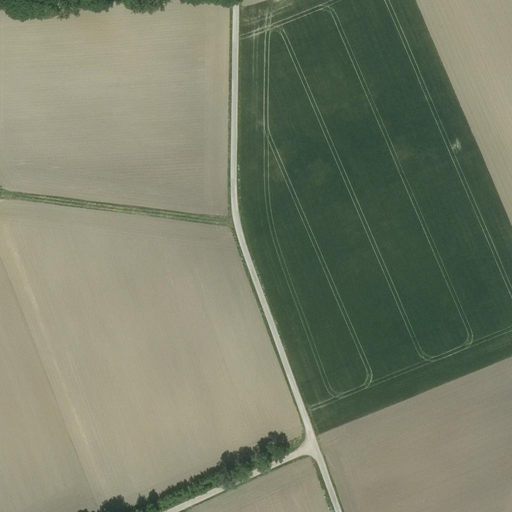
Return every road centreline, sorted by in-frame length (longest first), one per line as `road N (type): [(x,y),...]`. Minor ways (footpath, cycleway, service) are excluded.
road 1 (unclassified): [(337,511),(238,231),(235,0)]
road 2 (track): [(169,511),(314,446)]
